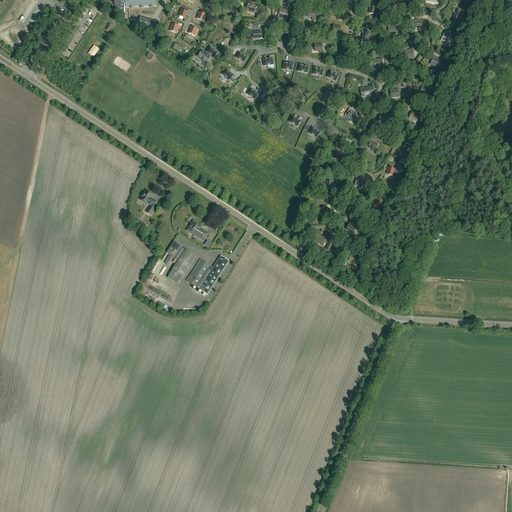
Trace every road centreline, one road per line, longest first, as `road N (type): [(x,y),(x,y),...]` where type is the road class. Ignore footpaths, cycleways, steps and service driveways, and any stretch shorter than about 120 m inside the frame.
road 1 (unclassified): [(396,319),(27,76)]
road 2 (unclassified): [(319,511),(396,319)]
road 3 (track): [(303,230),(345,70)]
